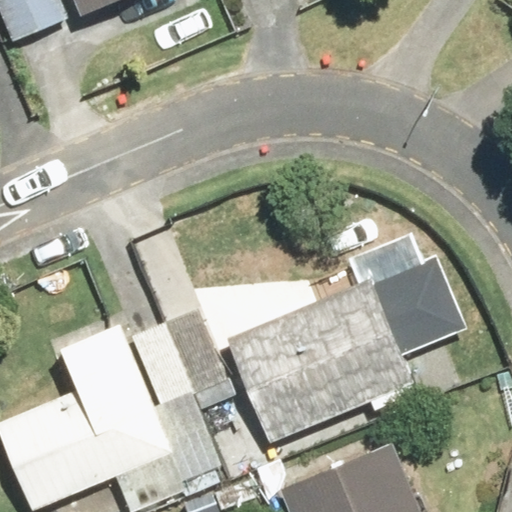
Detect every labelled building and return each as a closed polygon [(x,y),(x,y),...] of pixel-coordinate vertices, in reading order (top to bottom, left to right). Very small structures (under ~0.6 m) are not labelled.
[(48,0),(0,0),(0,9),(13,39),(57,20),(48,0)] [(95,84),(65,25),(7,55),(37,114),(95,84)] [(368,268),(225,328),(269,434),(413,375),(368,268)] [(74,382),(0,408),(0,436),(22,496),(111,464),(125,504),(228,467),(206,405),(234,395),(201,303),(127,330),(119,307),(56,330),(74,382)] [(489,355),(472,312),(423,332),(441,375),(489,355)] [(422,511),(389,429),(274,475),(288,511),(422,511)] [(511,511),(511,470),(506,469),(495,511),(511,511)]
